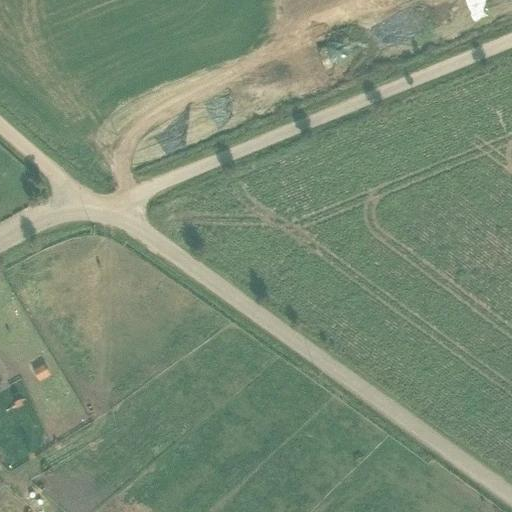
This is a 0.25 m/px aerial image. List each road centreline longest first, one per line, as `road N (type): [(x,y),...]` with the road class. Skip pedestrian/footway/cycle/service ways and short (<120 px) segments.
road 1 (unclassified): [(87,211),(125,221),(511,495)]
road 2 (unclassified): [(511,43),(87,211)]
road 3 (unclassified): [(87,211),(0,125)]
